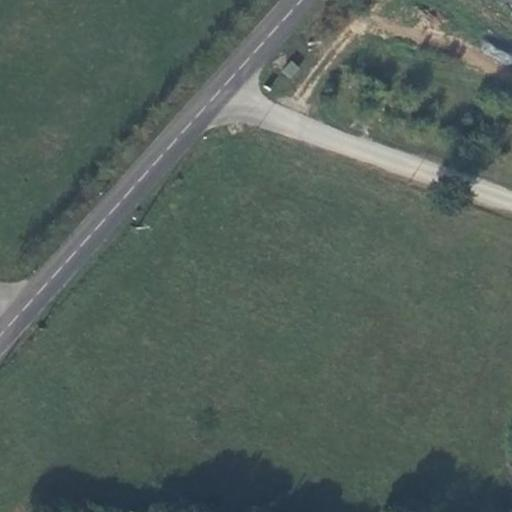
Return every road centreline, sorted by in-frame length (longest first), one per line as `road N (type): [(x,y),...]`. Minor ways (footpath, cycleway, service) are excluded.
road 1 (residential): [(212,115),(511,218)]
road 2 (tertiary): [(35,311),(212,115)]
road 3 (tertiary): [(212,115),(317,0)]
